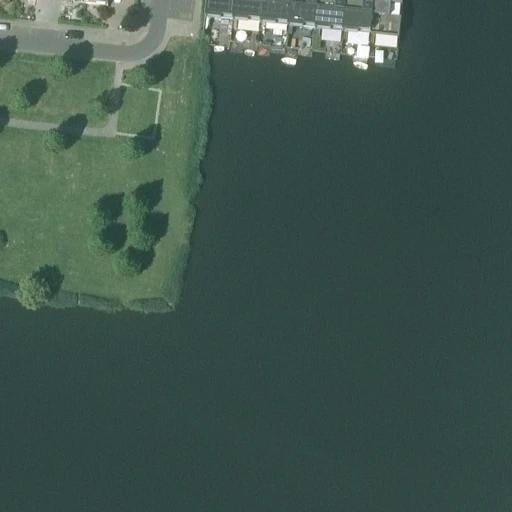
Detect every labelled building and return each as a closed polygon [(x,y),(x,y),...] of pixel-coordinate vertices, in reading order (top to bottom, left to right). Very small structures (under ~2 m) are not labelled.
[(84,0),(84,6),(108,9),(108,0),(84,0)] [(209,21),(233,23),(235,0),(206,0),(203,28),(209,28),(209,21)] [(237,24),(260,26),(262,0),(235,0),(233,23),(232,31),(236,31),(237,24)] [(265,26),(288,29),(290,0),(262,0),(260,26),(259,34),(264,34),(265,26)] [(292,29),(315,32),(318,0),(290,0),(288,29),(287,37),(291,37),(292,29)] [(319,33),(342,35),(346,0),(318,0),(315,32),(314,40),(319,40),(319,33)] [(347,36),(370,38),(373,0),(346,0),(342,35),(342,43),(346,43),(347,36)] [(373,0),(370,38),(369,45),(373,46),(374,38),(398,41),(402,0),(373,0)]
